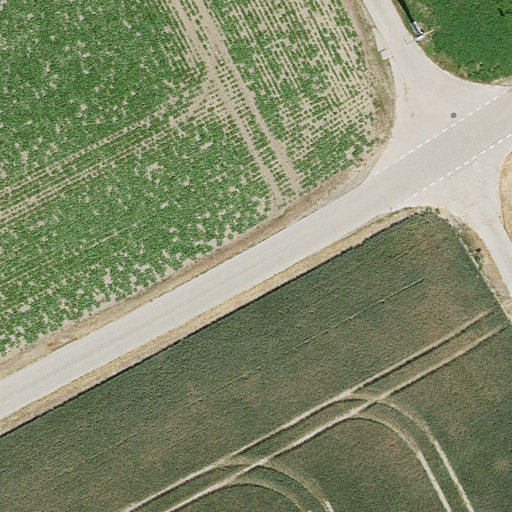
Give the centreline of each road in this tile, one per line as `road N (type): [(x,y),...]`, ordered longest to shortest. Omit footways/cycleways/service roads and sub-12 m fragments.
road 1 (unclassified): [(511,115),(0,394)]
road 2 (track): [(511,276),(370,0)]
